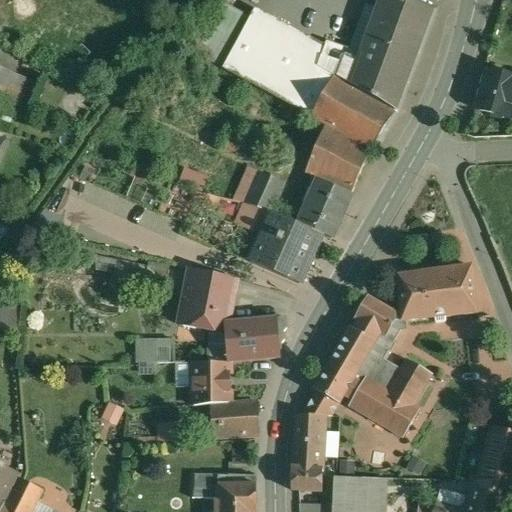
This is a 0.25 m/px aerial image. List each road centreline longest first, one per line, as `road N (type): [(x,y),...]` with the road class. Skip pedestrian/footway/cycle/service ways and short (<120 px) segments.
road 1 (secondary): [(423,142),(302,352),(280,417),(275,511)]
road 2 (residential): [(511,336),(446,171),(423,142)]
road 3 (secondary): [(473,11),(423,142)]
